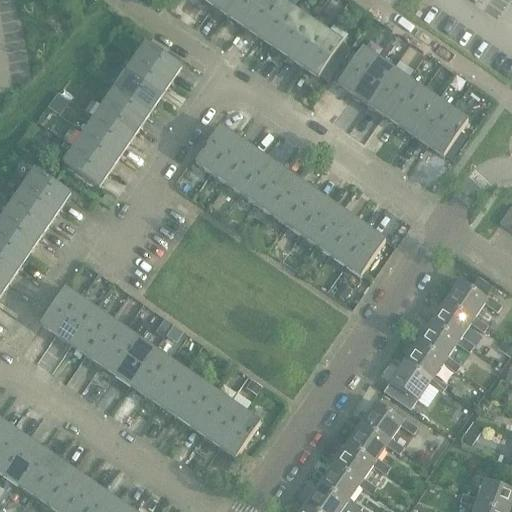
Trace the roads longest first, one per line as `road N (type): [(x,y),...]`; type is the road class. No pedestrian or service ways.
road 1 (residential): [(9,344),(63,266),(97,260),(227,73)]
road 2 (unclassified): [(442,224),(249,511)]
road 3 (residential): [(227,73),(442,224)]
road 4 (residential): [(0,372),(198,511)]
road 5 (residential): [(121,0),(227,73)]
